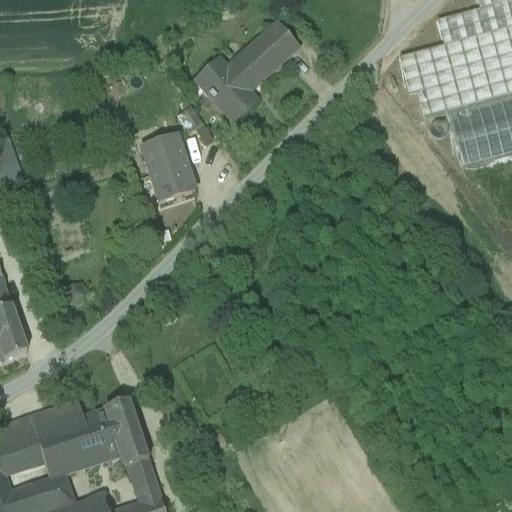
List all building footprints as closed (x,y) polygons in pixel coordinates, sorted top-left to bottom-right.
[(511,0),(474,0),(479,15),(436,26),(443,51),(511,32),(511,0)] [(511,32),(443,51),(398,63),(409,101),(417,99),(423,124),(447,118),(511,100),(511,32)] [(266,38),(219,80),(211,71),(196,84),(213,104),(220,98),(237,118),(255,103),(249,96),(281,67),(287,62),(266,38)] [(511,100),(447,118),(462,171),(511,157),(511,100)] [(213,142),(190,108),(177,117),(189,134),(195,129),(206,146),(213,142)] [(7,143),(0,145),(0,187),(3,196),(23,189),(7,143)] [(193,196),(176,144),(141,155),(159,208),(193,196)] [(0,314),(12,311),(0,275),(0,314)] [(0,314),(0,365),(27,355),(12,311),(0,314)] [(77,405),(29,421),(49,486),(107,468),(91,418),(82,421),(77,405)] [(128,406),(91,418),(107,468),(122,463),(126,474),(148,467),(128,406)]
